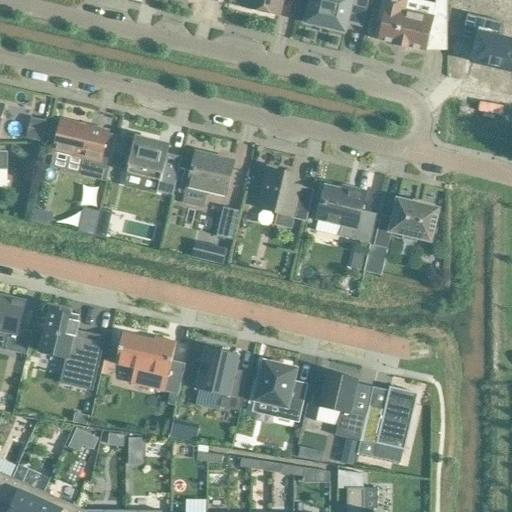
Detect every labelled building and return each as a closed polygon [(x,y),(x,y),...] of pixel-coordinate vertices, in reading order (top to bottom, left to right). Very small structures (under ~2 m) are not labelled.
[(250,0),(248,9),(278,17),(282,0),(250,0)] [(311,0),(306,23),(345,32),(347,25),(362,28),(369,0),(311,0)] [(447,36),(447,0),(436,0),(432,17),(405,11),(407,0),(383,0),(379,20),(384,21),(379,40),(397,45),(397,47),(407,49),(407,47),(425,51),(429,36),(447,36)] [(467,13),(460,43),(475,46),(472,62),(511,71),(511,40),(499,37),(503,22),(467,13)] [(28,138),(43,141),(46,123),(32,120),(28,138)] [(62,121),(54,152),(85,159),(81,175),(107,181),(117,138),(107,136),(108,132),(62,121)] [(177,181),(180,167),(182,158),(167,154),(169,146),(128,136),(124,154),(132,156),(128,174),(160,181),(157,192),(173,196),(177,181)] [(196,153),(187,188),(226,197),(235,162),(196,153)] [(180,167),(177,181),(183,182),(187,169),(180,167)] [(314,192),(300,189),(300,187),(290,185),(292,175),(268,170),(258,209),(279,214),(277,224),(291,228),(293,219),(306,223),(314,192)] [(339,237),(371,244),(378,215),(361,211),(366,193),(353,190),(353,193),(325,187),(317,219),(343,225),(339,237)] [(418,237),(431,240),(438,210),(398,201),(394,218),(381,215),(374,245),(388,249),(392,231),(404,234),(403,239),(417,242),(418,237)] [(85,208),(79,233),(94,237),(100,212),(85,208)] [(238,211),(224,208),(217,236),(232,240),(238,211)] [(100,212),(94,237),(106,240),(113,212),(101,209),(100,212)] [(34,210),(31,222),(51,226),(54,215),(34,210)] [(0,330),(9,333),(4,350),(27,356),(33,332),(19,329),(25,303),(0,296),(0,330)] [(51,308),(41,352),(67,359),(64,372),(95,379),(96,379),(105,342),(88,338),(89,334),(77,332),(79,323),(77,323),(78,318),(69,317),(70,313),(51,308)] [(123,333),(116,364),(135,369),(157,374),(154,390),(178,396),(186,364),(172,361),(177,343),(155,338),(154,341),(123,333)] [(206,348),(196,389),(228,397),(226,409),(240,412),(249,373),(236,370),(239,356),(206,348)] [(264,362),(255,401),(281,407),(278,419),(299,424),(308,385),(294,381),(297,370),(295,369),(295,371),(282,368),(283,366),(264,362)] [(327,373),(319,408),(320,408),(341,413),(337,427),(335,436),(347,439),(350,440),(359,442),(360,442),(361,441),(367,415),(351,411),(358,380),(327,373)] [(367,415),(361,441),(377,444),(374,454),(400,459),(402,450),(404,451),(405,451),(419,394),(390,387),(389,391),(385,409),(369,405),(367,415)] [(87,425),(90,415),(76,412),(74,421),(87,425)] [(91,436),(86,447),(93,451),(98,439),(91,436)] [(141,465),(142,438),(129,437),(129,464),(141,465)] [(344,450),(357,453),(359,442),(350,440),(347,439),(344,450)] [(198,452),(197,462),(209,464),(211,454),(198,452)] [(211,454),(209,464),(222,466),(223,456),(211,454)] [(242,459),(240,469),(251,470),(252,460),(242,459)] [(252,460),(251,470),(261,472),(263,462),(252,460)] [(285,465),(283,475),(294,477),(295,467),(285,465)] [(295,467),(294,477),(304,478),(306,468),(295,467)] [(338,471),(337,488),(347,489),(363,489),(363,474),(338,471)] [(0,472),(0,502),(1,503),(12,478),(0,472)] [(12,478),(1,503),(12,508),(10,511),(35,511),(44,492),(13,478),(12,478)] [(347,489),(347,511),(378,511),(379,489),(364,489),(363,489),(347,489)] [(44,492),(35,511),(84,511),(85,511),(44,492)]
